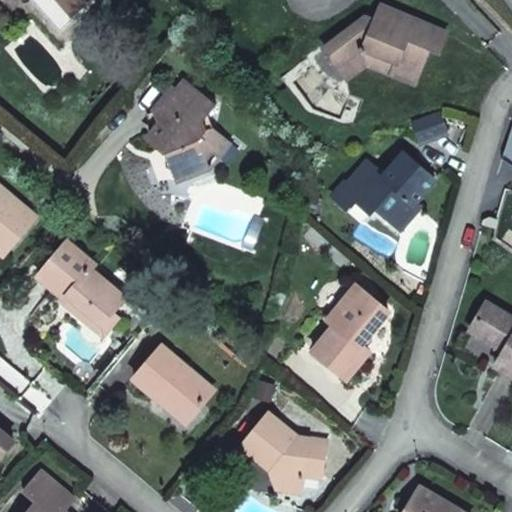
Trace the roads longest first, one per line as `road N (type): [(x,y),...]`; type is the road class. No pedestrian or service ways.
road 1 (residential): [(511,103),(483,154),(395,425)]
road 2 (residential): [(165,511),(50,422)]
road 3 (residential): [(395,425),(511,484)]
